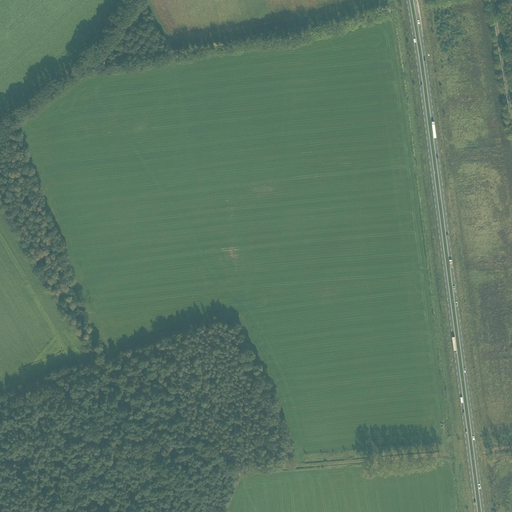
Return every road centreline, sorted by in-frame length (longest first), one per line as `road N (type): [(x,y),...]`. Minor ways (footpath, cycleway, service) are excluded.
road 1 (primary): [(482,511),(414,0)]
road 2 (primary): [(408,0),(475,511)]
road 3 (track): [(386,6),(293,32),(83,68),(0,127)]
road 4 (track): [(53,383),(87,403),(193,433),(254,470),(443,454)]
road 5 (track): [(225,315),(47,380)]
road 6 (track): [(35,511),(53,383)]
